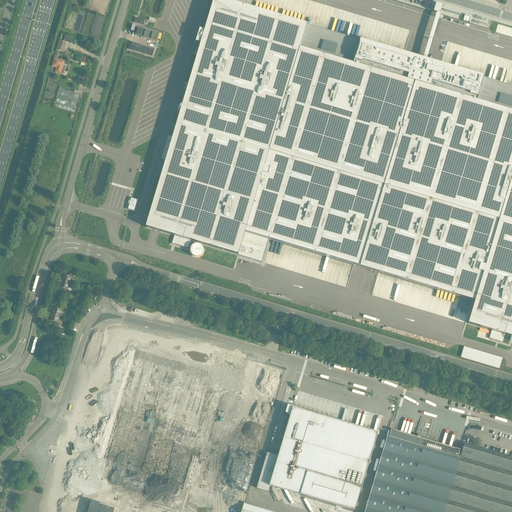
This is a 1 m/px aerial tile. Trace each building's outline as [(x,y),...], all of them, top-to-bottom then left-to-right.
[(166,161),(146,228),(174,236),(172,244),(189,249),(191,241),(262,263),(268,240),(475,301),(468,324),(491,331),(489,339),(503,343),(505,335),(511,337),(511,86),(236,4),(237,0),(214,0),(205,31),(200,30),(196,43),(201,45),(173,137),(168,136),(161,160),(166,161)] [(160,33),(145,29),(137,27),(135,34),(157,41),(160,33)] [(72,44),(74,39),(66,36),(64,42),(60,40),(57,50),(63,52),(66,42),(72,44)] [(131,50),(138,52),(153,56),(155,49),(133,42),(131,50)] [(55,59),(53,63),(55,63),(54,67),(58,69),(57,73),(61,75),(65,61),(55,59)] [(74,113),(80,95),(59,88),(54,107),(74,113)] [(65,272),(63,282),(70,284),(72,278),(74,278),(75,275),(65,272)] [(70,284),(63,282),(61,288),(65,289),(65,292),(69,293),(70,290),(69,290),(70,284)] [(55,308),(53,314),(60,317),(62,310),(64,311),(65,308),(60,307),(59,309),(55,308)] [(60,317),(53,314),(51,321),(55,322),(55,325),(59,326),(60,323),(59,323),(60,317)] [(110,344),(59,511),(233,511),(270,392),(110,344)] [(270,486),(300,495),(355,511),(378,433),(294,408),(293,408),(293,407),(288,405),(285,413),(291,415),(278,456),(267,453),(257,489),(268,492),(270,486)] [(364,511),(444,511),(462,453),(460,453),(459,452),(459,450),(426,440),(425,440),(415,437),(414,436),(392,430),(390,429),(364,511)] [(511,511),(511,466),(462,452),(444,511),(511,511)] [(273,511),(245,503),(242,511),(273,511)]
